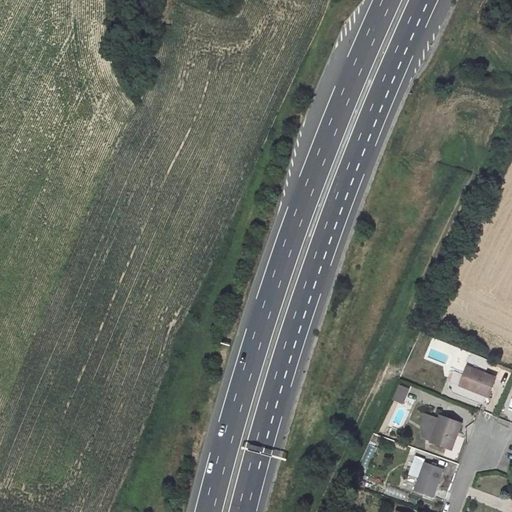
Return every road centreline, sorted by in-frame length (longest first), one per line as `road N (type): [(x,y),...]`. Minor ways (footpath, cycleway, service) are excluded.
road 1 (motorway): [(242,511),(342,191),(423,0)]
road 2 (motorway): [(387,0),(270,298),(208,511)]
